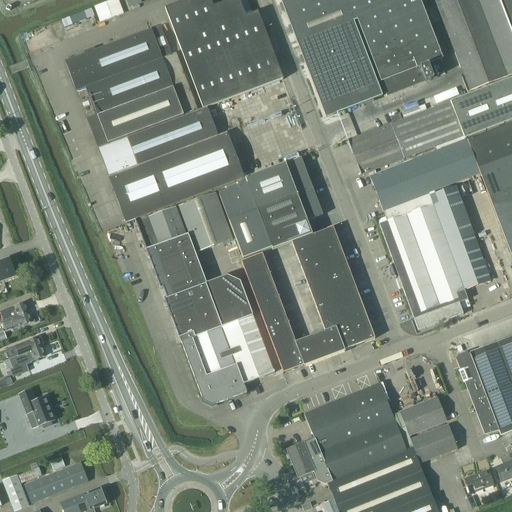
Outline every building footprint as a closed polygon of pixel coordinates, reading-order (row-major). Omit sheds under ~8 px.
[(118,0),(111,0),(94,7),(94,8),(100,23),(123,14),(118,0)] [(197,35),(246,16),(239,0),(231,0),(213,7),(210,0),(187,0),(184,1),(197,35)] [(382,96),(356,27),(353,22),(357,20),(360,26),(387,97),(426,82),(420,67),(443,59),(420,0),(281,0),(326,118),(382,96)] [(434,0),(470,92),(511,76),(511,33),(499,0),(434,0)] [(511,0),(499,0),(511,33),(511,0)] [(178,42),(197,35),(184,1),(165,8),(178,42)] [(191,75),(271,45),(258,12),(246,16),(197,35),(178,42),(191,75)] [(87,87),(87,88),(97,116),(88,119),(99,148),(207,108),(203,109),(198,111),(176,54),(172,55),(161,26),(152,30),(163,59),(87,87)] [(77,91),(87,88),(87,87),(163,59),(152,30),(66,62),(77,91)] [(191,75),(203,109),(207,108),(283,79),(271,45),(191,75)] [(467,138),(511,121),(511,79),(453,102),(467,138)] [(465,137),(452,102),(391,125),(348,141),(361,176),(465,137)] [(218,137),(207,108),(99,148),(126,223),(244,179),(227,133),(218,137)] [(392,123),(399,120),(402,119),(400,114),(391,118),(392,123)] [(511,123),(467,141),(480,174),(511,257),(511,123)] [(373,177),(371,177),(383,211),(387,222),(379,225),(384,237),(394,265),(398,276),(408,302),(414,320),(418,331),(463,315),(459,305),(459,304),(468,300),(464,291),(491,281),(456,187),(435,195),(434,191),(480,174),(467,141),(373,177)] [(243,260),(272,249),(273,251),(292,243),(312,235),(307,221),(311,220),(323,215),(301,158),(218,190),(220,195),(219,195),(229,222),(243,260)] [(190,238),(196,254),(233,240),(216,193),(136,222),(148,254),(190,238)] [(364,343),(375,339),(333,227),(312,235),(292,243),(325,332),(296,343),(263,254),(241,262),(283,374),(364,343)] [(206,281),(196,254),(190,238),(148,254),(154,269),(164,296),(206,281)] [(0,282),(15,276),(9,259),(0,262),(0,282)] [(164,296),(180,339),(193,333),(195,338),(223,328),(253,317),(240,282),(227,276),(207,284),(206,281),(164,296)] [(13,319),(28,313),(25,304),(1,313),(4,321),(13,317),(13,319)] [(13,317),(4,321),(4,322),(2,323),(6,333),(32,322),(28,313),(13,319),(13,317)] [(223,328),(244,385),(275,373),(274,371),(253,317),(223,328)] [(244,385),(223,328),(195,338),(193,333),(180,339),(190,366),(204,402),(212,406),(247,393),(244,385)] [(460,372),(459,372),(463,383),(469,382),(471,387),(489,434),(499,431),(501,436),(511,432),(511,337),(476,351),(470,354),(468,355),(460,358),(464,370),(460,372)] [(23,344),(14,347),(18,356),(42,348),(38,338),(23,344)] [(42,348),(18,356),(10,360),(12,366),(13,370),(10,371),(13,378),(29,372),(26,365),(27,365),(27,364),(45,357),(42,348)] [(315,441),(390,410),(379,384),(305,415),(315,441)] [(31,390),(18,395),(27,416),(32,429),(38,427),(39,428),(43,426),(44,429),(52,426),(51,423),(55,421),(45,397),(35,401),(31,390)] [(409,437),(447,422),(437,398),(400,413),(409,437)] [(304,445),(315,472),(319,481),(325,484),(327,483),(335,503),(421,468),(413,448),(406,451),(395,423),(390,410),(315,441),(304,445)] [(411,440),(414,448),(420,464),(457,450),(448,426),(411,440)] [(315,472),(304,445),(304,444),(287,451),(299,478),(315,472)] [(65,467),(62,460),(61,458),(50,462),(54,471),(65,467)] [(501,482),(511,478),(511,461),(496,468),(501,482)] [(81,464),(62,471),(70,490),(88,483),(81,464)] [(39,468),(19,476),(21,483),(42,475),(39,468)] [(438,511),(421,468),(335,503),(338,511),(438,511)] [(32,505),(70,490),(62,471),(24,486),(32,505)] [(470,495),(494,486),(488,471),(465,480),(470,495)] [(16,511),(30,507),(17,476),(2,481),(14,511),(16,511)] [(95,511),(94,509),(107,504),(100,488),(61,504),(63,511),(95,511)] [(327,511),(335,508),(332,501),(324,504),(327,511)]
